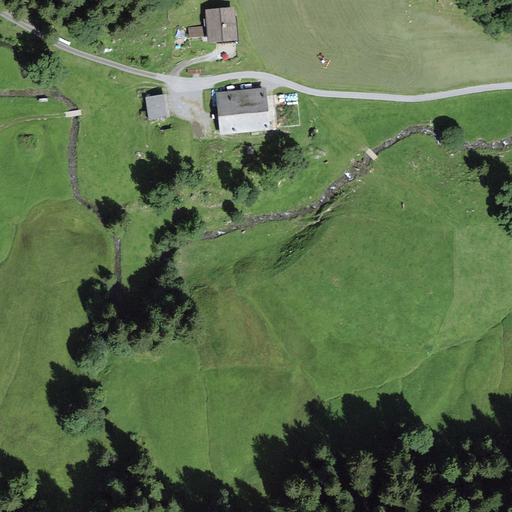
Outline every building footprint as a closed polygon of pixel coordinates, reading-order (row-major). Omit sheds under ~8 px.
[(208,25),(210,41),(235,39),(232,10),(207,13),(208,20),(204,20),(205,25),(208,25)] [(188,29),(189,37),(205,36),(204,27),(188,29)] [(243,99),(219,101),(222,133),(268,129),(264,91),(242,93),(243,99)] [(274,95),(277,128),(288,127),(284,94),(274,95)] [(146,98),(149,120),(167,118),(163,96),(146,98)] [(153,156),(157,162),(164,167),(172,168),(179,167),(186,162),(190,155),(190,147),(188,139),(182,133),(175,130),(172,129),(166,130),(161,131),(158,134),(154,140),(152,148),(153,156)]
